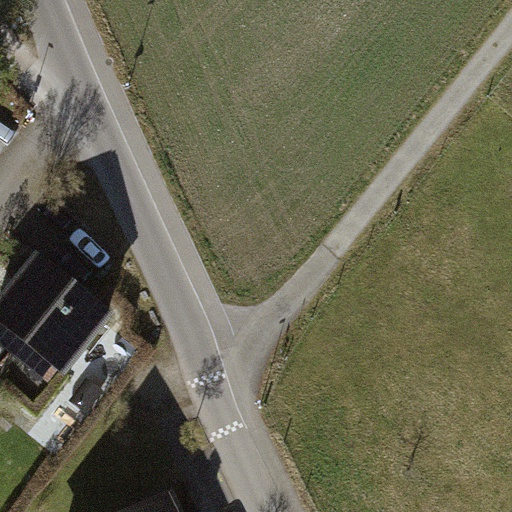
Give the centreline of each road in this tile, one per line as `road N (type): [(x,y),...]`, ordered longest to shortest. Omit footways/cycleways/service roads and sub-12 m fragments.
road 1 (track): [(204,374),(233,362),(277,318),(511,31)]
road 2 (residential): [(266,511),(92,117)]
road 3 (residential): [(0,203),(49,142),(92,117)]
road 4 (residential): [(92,117),(46,0)]
